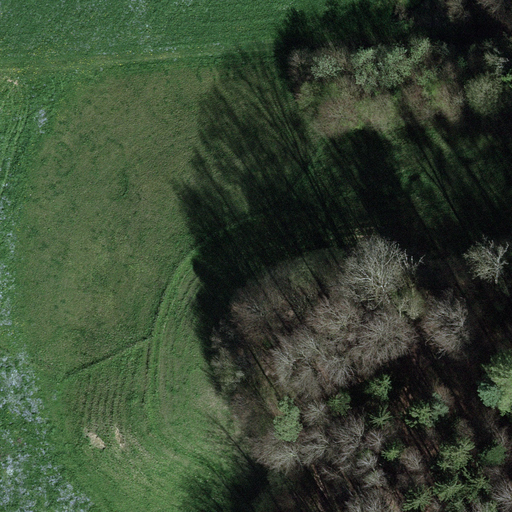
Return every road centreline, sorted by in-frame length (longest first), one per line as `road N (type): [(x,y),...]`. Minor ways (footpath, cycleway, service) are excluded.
road 1 (track): [(0,72),(511,40)]
road 2 (track): [(321,511),(308,437),(271,366),(280,345),(337,311),(378,316),(413,361),(398,511)]
